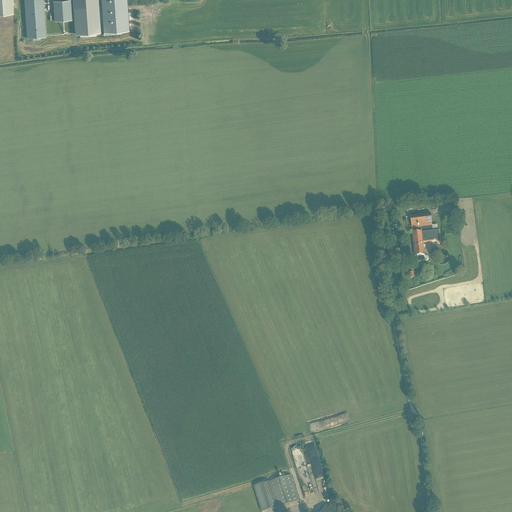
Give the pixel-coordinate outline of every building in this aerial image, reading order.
[(0,0),(0,13),(14,13),(13,0),(0,0)] [(43,0),(25,0),(28,37),(46,36),(43,0)] [(54,21),(72,19),(70,0),(62,0),(53,1),(54,21)] [(128,0),(72,0),(76,35),(131,31),(128,0)] [(412,229),(432,227),(431,214),(410,217),(412,229)] [(419,233),(412,233),(415,257),(417,257),(417,262),(426,262),(423,244),(435,242),(439,245),(441,242),(440,230),(437,230),(437,225),(434,225),(433,227),(418,229),(419,233)] [(317,445),(309,448),(313,459),(321,456),(317,445)] [(297,450),(299,464),(307,462),(305,448),(297,450)] [(292,475),(254,487),(262,511),(265,511),(300,502),(292,475)]
